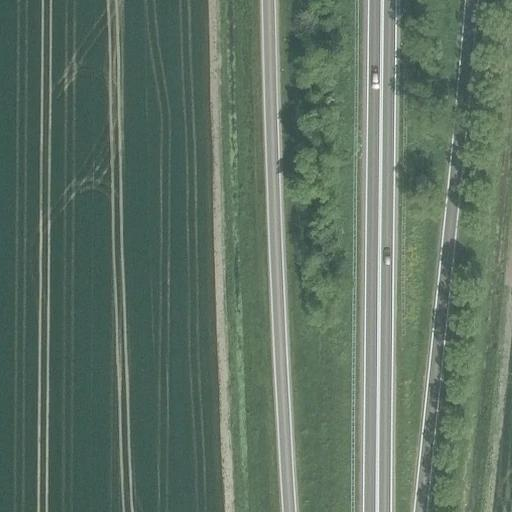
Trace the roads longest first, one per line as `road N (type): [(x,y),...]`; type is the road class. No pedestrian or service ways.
road 1 (trunk): [(420,511),(470,0)]
road 2 (trunk): [(268,0),(274,511)]
road 3 (trunk): [(378,511),(382,0)]
